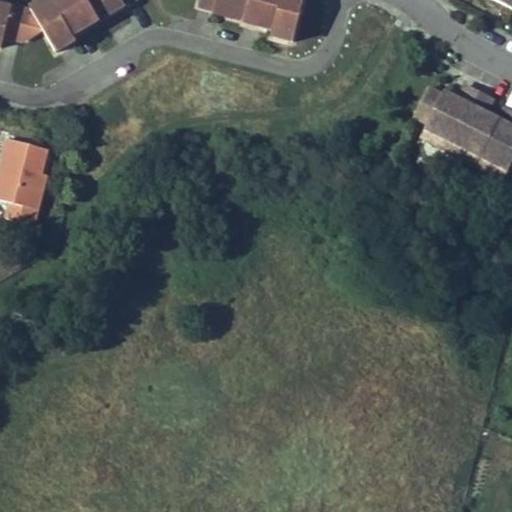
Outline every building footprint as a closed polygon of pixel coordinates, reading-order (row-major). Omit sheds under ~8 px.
[(10,9),(0,6),(0,48),(1,49),(4,36),(22,41),(41,30),(55,53),(74,42),(71,37),(135,0),(49,0),(29,12),(11,7),(10,9)] [(304,0),(200,0),(199,6),(215,10),(214,13),(244,21),(244,23),(274,31),(272,37),(294,43),(304,0)] [(511,0),(490,0),(511,10),(511,0)] [(511,113),(503,109),(498,119),(486,113),(492,100),(464,86),(458,99),(444,92),(442,95),(429,88),(414,118),(427,124),(421,138),(504,179),(511,163),(511,113)] [(48,151),(6,140),(0,164),(0,173),(2,175),(0,183),(0,201),(10,204),(6,219),(34,227),(47,177),(41,176),(48,151)]
